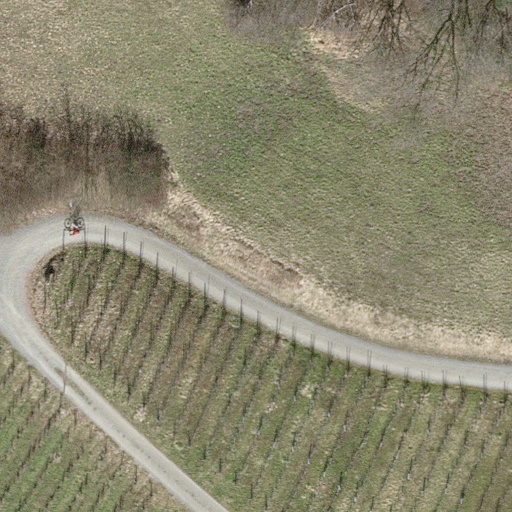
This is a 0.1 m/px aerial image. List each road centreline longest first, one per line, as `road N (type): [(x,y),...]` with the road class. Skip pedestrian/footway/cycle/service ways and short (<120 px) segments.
road 1 (track): [(511,381),(345,354),(113,231),(40,238),(0,286)]
road 2 (track): [(0,289),(238,511)]
